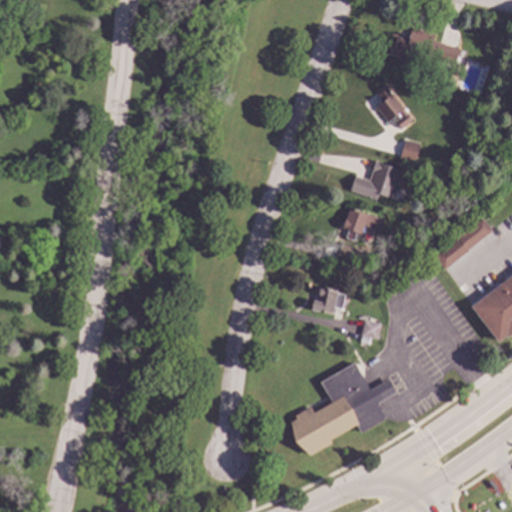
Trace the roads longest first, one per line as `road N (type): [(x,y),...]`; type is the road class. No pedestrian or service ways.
road 1 (residential): [(117,0),(98,279),(54,511)]
road 2 (residential): [(341,0),(243,288),(225,461)]
road 3 (secondary): [(511,378),(408,458)]
